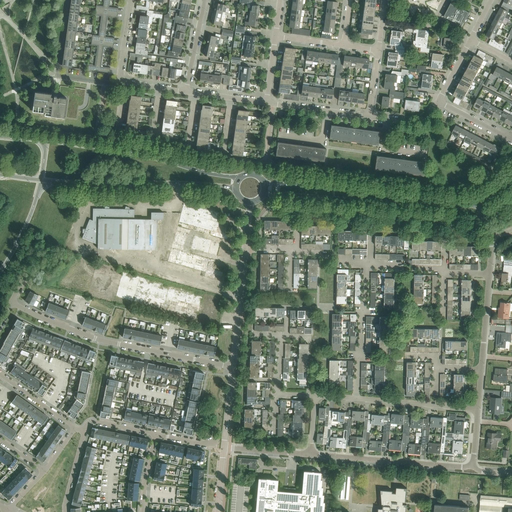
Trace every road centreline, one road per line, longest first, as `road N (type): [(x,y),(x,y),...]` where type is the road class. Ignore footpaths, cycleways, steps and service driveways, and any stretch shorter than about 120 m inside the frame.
road 1 (residential): [(472,470),(223,448)]
road 2 (residential): [(11,303),(99,340),(233,368)]
road 3 (tertiary): [(263,193),(478,204)]
road 4 (tertiary): [(475,196),(263,183)]
road 5 (tertiary): [(239,178),(46,139)]
road 6 (tertiary): [(42,180),(235,187)]
road 7 (residential): [(356,399),(366,258)]
road 8 (residential): [(67,0),(56,74),(119,83)]
road 9 (residential): [(477,411),(356,399)]
road 10 (residential): [(233,368),(245,248)]
